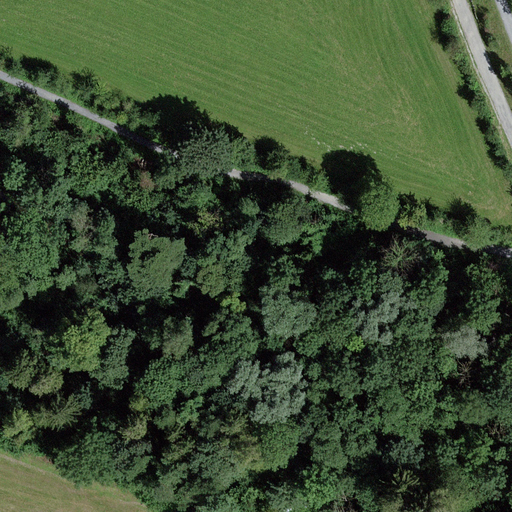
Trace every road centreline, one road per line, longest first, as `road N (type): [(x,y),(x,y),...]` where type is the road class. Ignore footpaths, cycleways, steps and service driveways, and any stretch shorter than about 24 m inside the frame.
road 1 (track): [(0,67),(511,254)]
road 2 (track): [(459,0),(511,130)]
